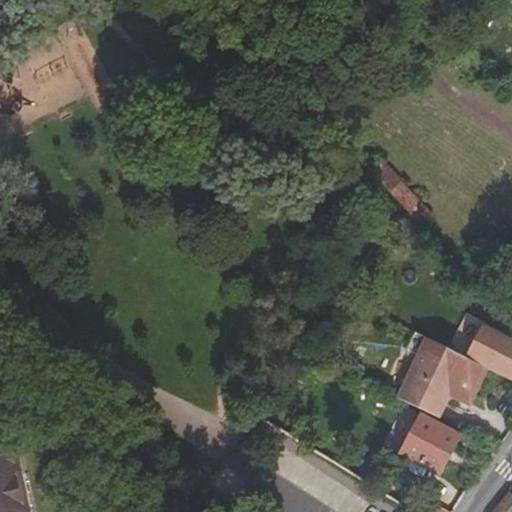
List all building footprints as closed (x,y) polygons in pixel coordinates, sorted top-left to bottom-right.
[(372,172),(422,227),(434,217),(383,162),(372,172)] [(318,314),(303,350),(322,359),(337,328),(318,314)] [(466,359),(485,369),(511,383),(511,337),(485,324),(466,359)] [(469,401),(485,369),(466,359),(437,345),(422,338),(414,353),(392,397),(397,399),(440,419),(453,394),(469,401)] [(459,437),(422,417),(400,456),(438,477),(459,437)] [(0,511),(30,511),(13,435),(0,438),(0,511)] [(511,511),(511,495),(509,493),(493,511),(511,511)]
